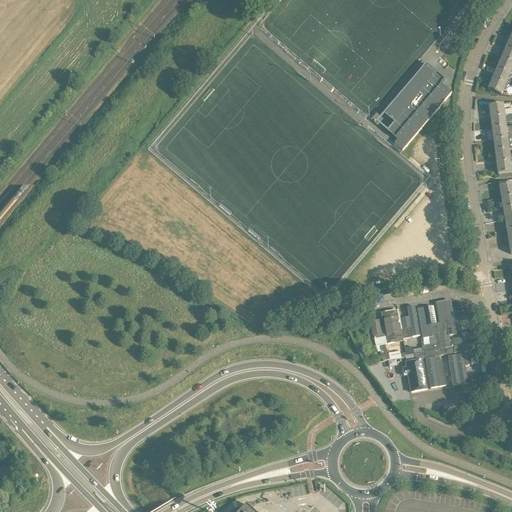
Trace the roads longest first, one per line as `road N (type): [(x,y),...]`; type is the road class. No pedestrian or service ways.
road 1 (residential): [(506,412),(465,122),(477,51),(507,0)]
road 2 (primary): [(366,432),(329,382),(257,364),(222,373),(105,448),(53,438)]
road 3 (primary): [(125,511),(114,480),(122,452),(242,375),(306,383),(332,406),(345,438)]
